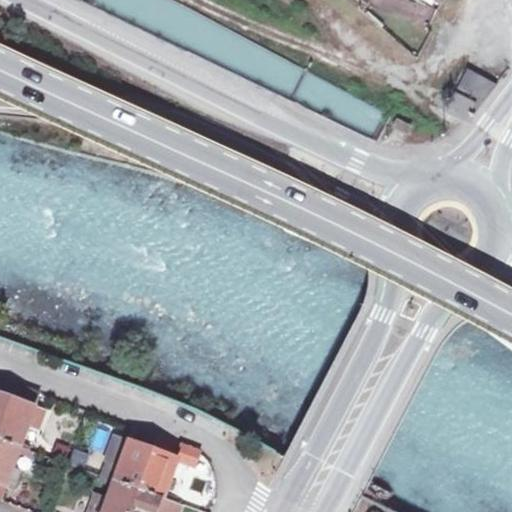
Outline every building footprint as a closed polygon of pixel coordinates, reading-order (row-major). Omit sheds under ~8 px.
[(468,69),(456,92),(478,104),(472,114),(474,116),(498,85),(468,69)] [(456,92),(450,106),(471,117),(472,114),(478,104),(456,92)] [(0,428),(15,385),(0,379),(0,428)] [(15,385),(0,428),(0,500),(2,501),(7,486),(13,468),(18,455),(21,448),(28,427),(40,431),(47,412),(35,408),(40,394),(15,385)] [(130,511),(158,438),(134,430),(129,443),(116,439),(107,463),(108,464),(103,478),(104,478),(115,482),(108,502),(97,498),(91,511),(130,511)] [(158,438),(130,511),(176,511),(179,505),(162,499),(176,462),(181,448),(158,438)] [(29,459),(32,452),(21,448),(18,455),(29,459)] [(176,462),(181,464),(187,449),(181,448),(176,462)] [(204,458),(202,455),(200,454),(187,449),(181,464),(199,470),(204,458)] [(79,452),(75,462),(89,466),(92,456),(79,452)] [(107,463),(108,459),(95,453),(89,471),(103,477),(108,464),(107,463)] [(7,486),(17,490),(23,471),(13,468),(7,486)] [(108,502),(115,482),(104,478),(97,498),(108,502)]
